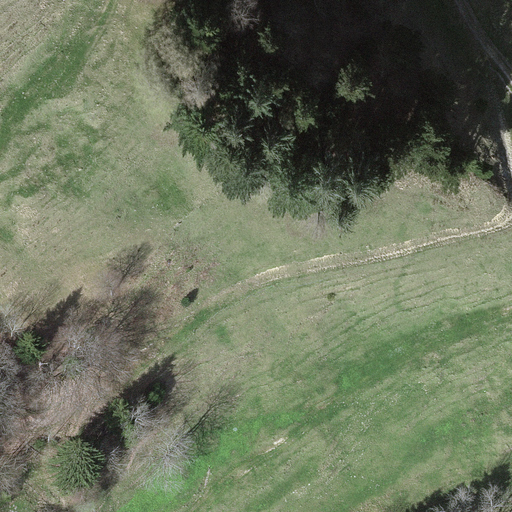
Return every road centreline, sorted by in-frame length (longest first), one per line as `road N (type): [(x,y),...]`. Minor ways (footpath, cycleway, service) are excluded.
road 1 (track): [(194,511),(377,365),(416,343),(511,314)]
road 2 (track): [(108,0),(100,31),(0,138)]
